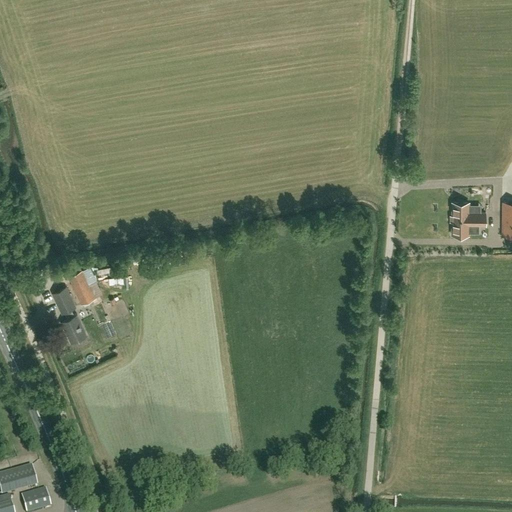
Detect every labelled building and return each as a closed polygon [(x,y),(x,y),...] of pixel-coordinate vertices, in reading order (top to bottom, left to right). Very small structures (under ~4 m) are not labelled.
[(511,163),(511,159),(511,149),(502,149),(502,163),(511,163)] [(469,230),(471,230),(471,224),(485,225),(485,212),(471,211),(471,204),(469,204),(469,202),(452,202),(452,234),(469,234),(469,230)] [(504,223),(504,236),(511,236),(511,202),(502,202),(502,223),(504,223)] [(418,225),(429,224),(428,213),(417,214),(418,225)] [(61,266),(45,269),(46,276),(62,272),(61,266)] [(68,275),(81,302),(95,295),(82,268),(68,275)] [(71,342),(86,335),(76,315),(74,316),(70,309),(75,307),(66,287),(52,294),(62,313),(64,312),(68,319),(62,322),(71,342)] [(37,483),(32,467),(0,475),(0,488),(1,493),(37,483)] [(46,489),(22,496),(26,511),(34,511),(51,507),(46,489)] [(0,506),(0,511),(13,511),(11,503),(0,506)]
